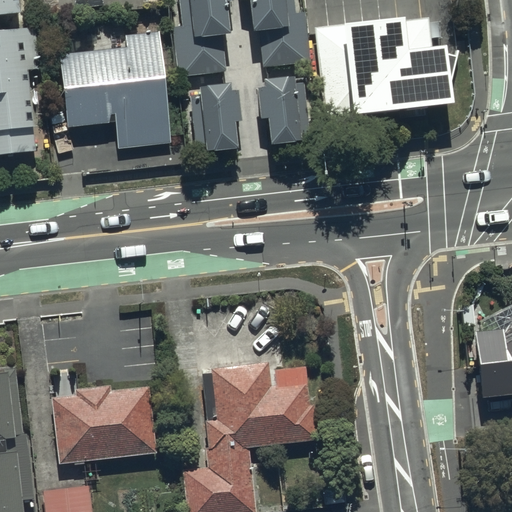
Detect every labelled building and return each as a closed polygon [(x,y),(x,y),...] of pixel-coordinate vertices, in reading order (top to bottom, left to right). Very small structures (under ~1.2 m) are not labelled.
[(17,0),(0,0),(0,158),(38,154),(29,75),(41,73),(35,20),(20,22),(17,0)] [(176,0),(180,32),(171,33),(177,84),(224,79),(221,49),(227,49),(223,15),(230,15),(227,0),(176,0)] [(290,0),(236,0),(238,13),(246,12),(249,46),(259,45),(262,72),(308,68),(303,19),(292,20),(290,0)] [(427,23),(318,34),(327,115),(449,101),(443,44),(430,45),(427,23)] [(124,56),(57,64),(64,136),(113,131),(116,155),(168,149),(156,40),(123,44),(124,56)] [(301,89),(262,93),(263,101),(254,102),(257,132),(264,132),(266,159),(298,156),(297,144),(307,143),(301,89)] [(227,98),(188,102),(193,156),(202,155),(204,165),(234,161),(231,135),(237,134),(234,104),(227,104),(227,98)] [(473,332),(480,398),(511,394),(511,332),(502,337),(501,329),(473,332)] [(186,511),(255,511),(249,448),(316,441),(313,404),(309,405),(305,367),(269,370),(268,362),(210,368),(210,373),(201,373),(206,420),(204,421),(207,448),(205,449),(207,467),(182,470),(186,511)] [(22,511),(22,502),(35,500),(25,430),(22,429),(14,367),(0,368),(0,511),(22,511)] [(75,395),(51,397),(58,464),(156,454),(148,387),(110,391),(110,386),(74,389),(75,395)] [(44,511),(92,511),(89,486),(42,491),(44,511)]
